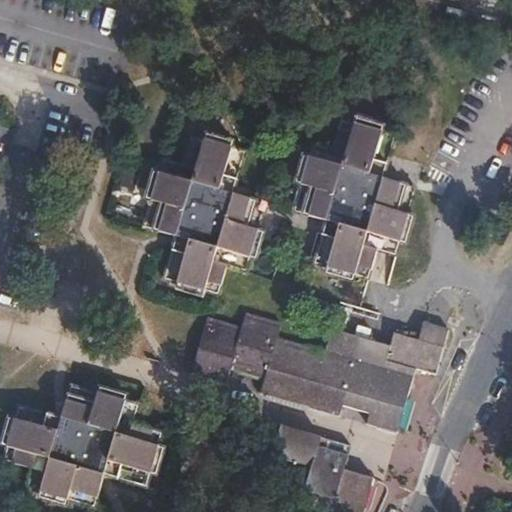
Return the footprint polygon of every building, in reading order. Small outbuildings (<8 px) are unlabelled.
[(0,104),(0,131),(8,134),(16,109),(0,104)] [(377,250),(397,256),(417,188),(384,178),(396,136),(342,120),(334,149),(315,143),(295,211),(327,221),(314,263),(368,279),(377,250)] [(184,164),(164,159),(145,227),(177,237),(165,279),(219,295),(228,266),(247,271),(267,203),(235,194),(247,151),(192,136),(184,164)] [(450,329),(425,322),(419,339),(395,332),(391,345),(333,328),(326,351),(279,338),(283,323),(247,312),(243,327),(209,318),(192,373),(227,383),(232,369),(265,378),(261,393),(340,416),(343,406),(370,414),(368,424),(398,432),(417,368),(436,374),(450,329)] [(62,418),(20,405),(4,460),(33,468),(28,488),(96,507),(106,475),(147,487),(164,432),(135,424),(140,404),(73,385),(62,418)] [(322,436),(282,425),(273,455),(313,467),(306,491),(335,500),(332,511),(364,511),(374,478),(345,469),(349,455),(319,446),(322,436)]
